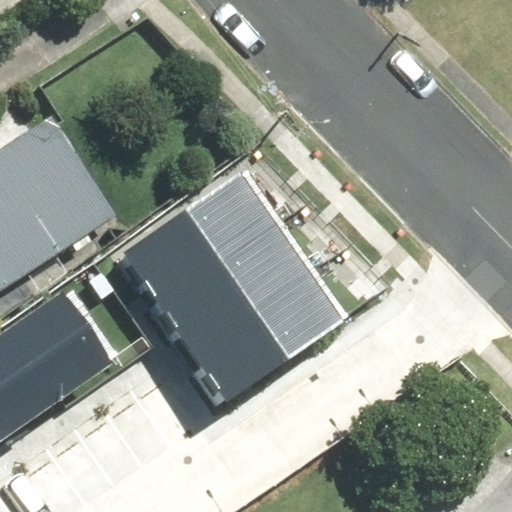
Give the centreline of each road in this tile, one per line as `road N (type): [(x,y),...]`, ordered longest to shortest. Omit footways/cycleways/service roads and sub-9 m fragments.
road 1 (residential): [(511,305),(180,511)]
road 2 (residential): [(511,229),(295,0)]
